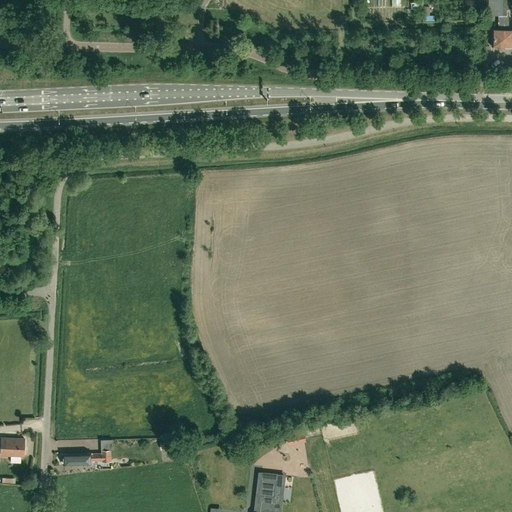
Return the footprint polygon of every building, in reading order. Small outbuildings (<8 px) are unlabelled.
[(501,14),(500,0),(488,0),(488,15),(498,15),(501,15),(501,14)] [(511,0),(500,0),(501,14),(501,15),(501,16),(503,16),(507,16),(507,14),(507,10),(511,8),(511,0)] [(502,46),(508,46),(509,48),(511,48),(511,47),(511,29),(509,30),(509,16),(509,14),(507,14),(507,16),(503,16),(502,22),(503,23),(502,46)] [(492,46),(494,46),(494,47),(498,48),(498,46),(502,46),(503,23),(502,22),(503,16),(501,16),(501,15),(498,15),(498,29),(493,29),(492,46)] [(292,445),(310,441),(308,434),(290,438),(292,445)] [(24,456),(24,438),(1,437),(1,455),(24,456)] [(102,460),(102,453),(92,453),(64,454),(64,456),(63,457),(63,461),(64,462),(64,464),(80,464),(92,463),(97,463),(97,460),(102,460)] [(261,502),(261,506),(260,511),(279,511),(281,503),(274,503),(276,485),(262,483),(259,502),(261,502)] [(313,511),(311,501),(301,504),(302,511),(313,511)]
